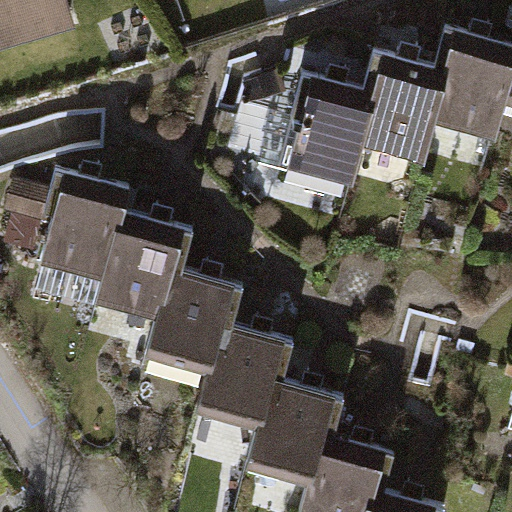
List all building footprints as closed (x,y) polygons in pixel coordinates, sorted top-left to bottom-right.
[(63,0),(0,0),(0,30),(67,11),(63,0)] [(511,37),(511,33),(452,17),(441,55),(428,104),(490,121),(499,85),(511,37)] [(511,37),(499,85),(511,88),(511,37)] [(441,55),(380,39),(369,79),(356,126),(418,143),(428,104),(441,55)] [(369,79),(307,63),(284,150),(345,166),(356,126),(369,79)] [(122,173),(60,157),(37,244),(98,261),(115,200),(122,173)] [(47,179),(11,170),(3,203),(40,212),(47,179)] [(176,217),(115,200),(98,261),(91,288),(153,304),(167,253),(176,217)] [(228,269),(167,253),(153,304),(143,340),(204,356),(217,310),(228,269)] [(278,326),(217,310),(204,356),(193,397),(254,413),(267,365),(278,326)] [(329,381),(267,365),(254,413),(244,452),(305,469),(317,423),(329,381)] [(379,439),(317,423),(305,469),(294,510),(301,511),(359,511),(369,478),(379,439)] [(425,511),(430,494),(369,478),(359,511),(425,511)]
